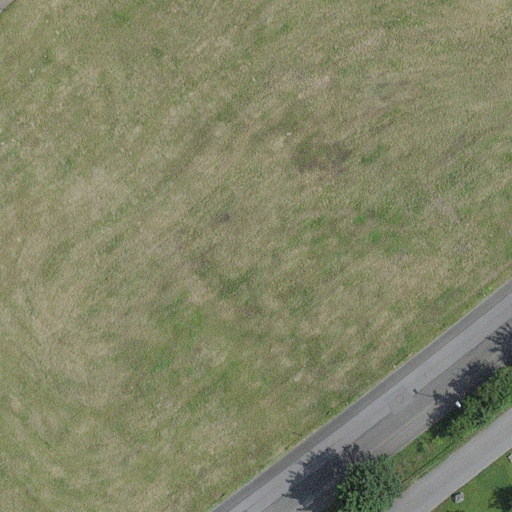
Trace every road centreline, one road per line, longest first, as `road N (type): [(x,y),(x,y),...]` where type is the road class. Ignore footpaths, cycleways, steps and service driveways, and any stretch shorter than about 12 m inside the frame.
road 1 (residential): [(511,298),(238,511)]
road 2 (unknown): [(511,437),(416,511)]
